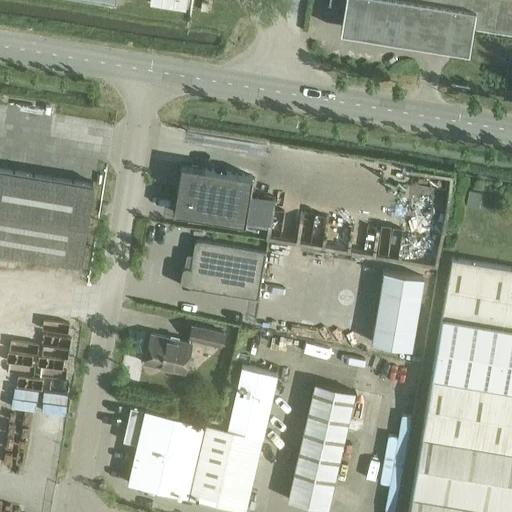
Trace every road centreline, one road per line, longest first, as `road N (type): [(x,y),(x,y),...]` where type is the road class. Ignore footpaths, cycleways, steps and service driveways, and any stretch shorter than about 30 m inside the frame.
road 1 (unclassified): [(97,511),(86,489),(142,70)]
road 2 (tertiary): [(511,131),(272,91)]
road 3 (tertiary): [(142,70),(0,45)]
road 4 (tertiary): [(272,91),(142,70)]
